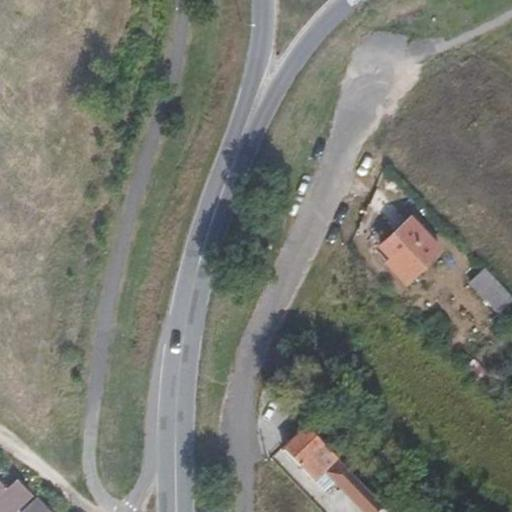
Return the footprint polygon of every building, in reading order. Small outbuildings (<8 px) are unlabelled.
[(440,250),(410,218),(380,247),(391,258),(386,262),(406,283),(440,250)] [(511,306),(511,297),(485,269),(470,283),(502,316),(511,306)] [(336,458),(322,443),(299,466),(339,508),(350,498),(363,511),(386,511),(387,511),(336,458)] [(0,484),(0,511),(16,511),(32,497),(15,481),(5,490),(0,484)] [(50,511),(39,500),(23,511),(50,511)]
